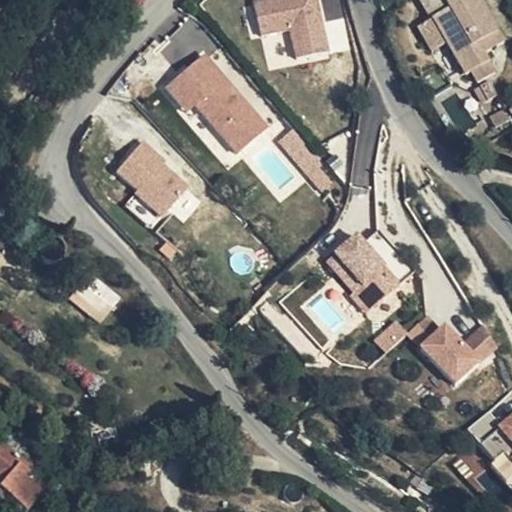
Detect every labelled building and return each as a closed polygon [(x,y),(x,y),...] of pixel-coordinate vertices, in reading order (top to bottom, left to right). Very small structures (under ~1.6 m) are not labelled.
[(318,0),(253,0),(260,34),(290,29),(295,56),(328,50),(318,0)] [(417,32),(429,57),(444,49),(462,80),(462,81),(466,78),(473,89),(493,78),(476,49),(496,36),(476,0),(460,0),(449,6),(445,0),(418,0),(431,23),(417,32)] [(444,49),(429,57),(446,88),(462,80),(444,49)] [(207,53),(164,87),(184,112),(194,104),(234,154),(267,126),(207,53)] [(145,141),(117,171),(137,191),(135,193),(161,218),(189,188),(163,164),(166,161),(145,141)] [(353,185),(366,185),(367,152),(353,152),(353,185)] [(335,253),(324,263),(351,292),(346,297),(364,317),(402,283),(387,266),(389,264),(357,230),(333,252),(335,253)] [(99,323),(121,298),(90,272),(68,298),(99,323)] [(428,316),(408,332),(453,386),(499,347),(482,327),(465,341),(449,322),(440,330),(428,316)] [(396,322),(375,342),(386,353),(408,332),(396,322)] [(511,413),(498,426),(511,442),(511,413)] [(27,449),(5,430),(0,435),(0,445),(2,444),(19,458),(27,449)] [(2,444),(0,445),(0,482),(1,483),(0,483),(0,488),(24,510),(42,490),(32,481),(36,476),(30,471),(25,476),(22,473),(27,467),(19,458),(2,444)] [(511,461),(507,451),(494,456),(507,486),(511,483),(511,461)] [(427,496),(433,487),(422,480),(416,490),(427,496)] [(0,483),(1,483),(0,482),(0,499),(14,511),(22,511),(24,510),(0,488),(0,483)]
